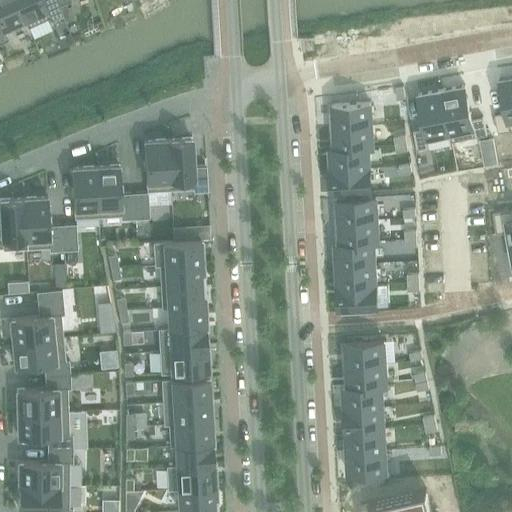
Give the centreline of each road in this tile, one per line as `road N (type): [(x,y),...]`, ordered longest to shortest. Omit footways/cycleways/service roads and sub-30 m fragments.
road 1 (residential): [(305,511),(281,93)]
road 2 (residential): [(237,94),(261,511)]
road 3 (residential): [(237,94),(191,102),(0,173)]
road 4 (residential): [(511,37),(296,83),(281,93)]
